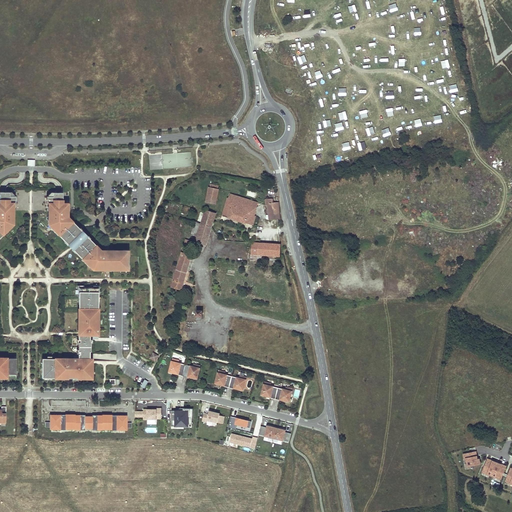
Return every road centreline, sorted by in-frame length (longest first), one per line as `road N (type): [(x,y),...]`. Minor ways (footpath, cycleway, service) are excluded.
road 1 (residential): [(0,393),(203,395),(307,422)]
road 2 (residential): [(234,131),(0,141)]
road 3 (tertiary): [(282,181),(329,407)]
